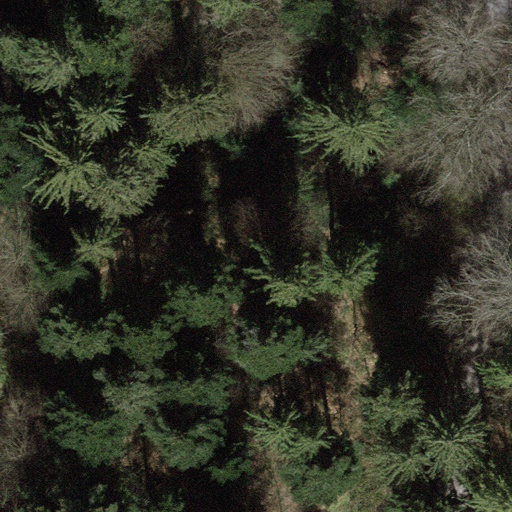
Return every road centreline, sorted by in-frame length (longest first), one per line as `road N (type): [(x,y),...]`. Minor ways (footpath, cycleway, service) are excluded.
road 1 (track): [(439,511),(471,2)]
road 2 (track): [(0,67),(471,2)]
